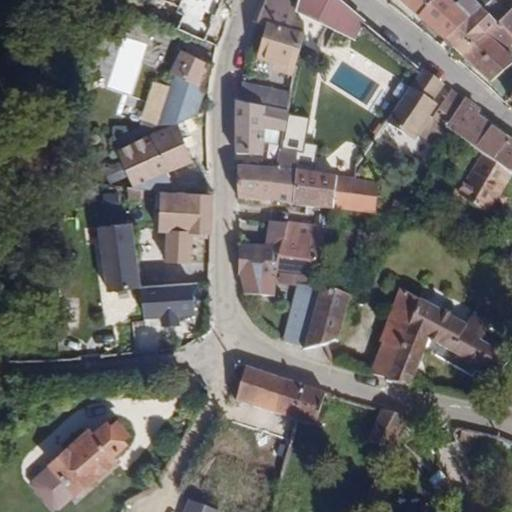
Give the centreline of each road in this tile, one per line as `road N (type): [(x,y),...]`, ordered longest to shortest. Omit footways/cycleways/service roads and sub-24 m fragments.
road 1 (residential): [(511,424),(361,389),(260,353),(237,330),(225,307),(217,222),(219,94),(246,0)]
road 2 (track): [(237,330),(144,364),(0,378)]
road 3 (unknown): [(237,330),(141,511)]
road 4 (residential): [(362,0),(511,123)]
